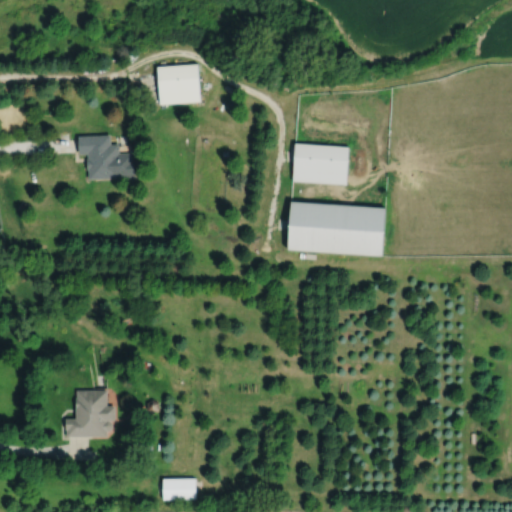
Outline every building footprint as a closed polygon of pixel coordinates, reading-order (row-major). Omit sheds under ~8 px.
[(152,65),(154,104),(196,102),(195,63),(152,65)] [(116,143),(106,143),(106,134),(74,134),(74,153),(84,153),(84,178),(116,178),(116,143)] [(288,181),(343,183),(344,145),(290,143),(288,181)] [(283,202),(280,250),(379,256),(382,207),(283,202)] [(104,390),(73,389),(72,418),(61,418),(61,435),(109,436),(110,405),(103,405),(104,390)] [(194,477),(158,477),(158,500),(194,500),(194,477)]
